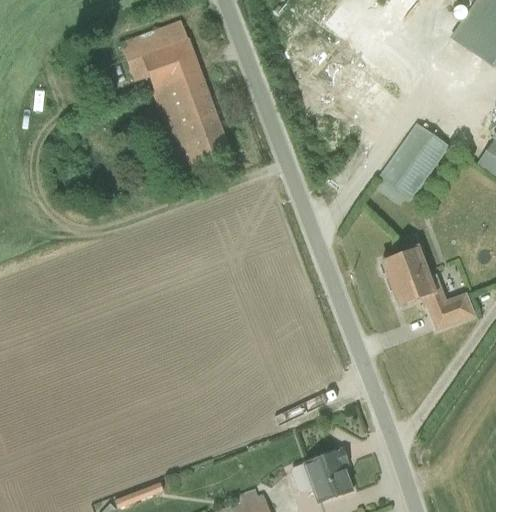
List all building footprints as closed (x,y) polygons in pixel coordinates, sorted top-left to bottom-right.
[(377,0),(399,17),(405,9),(406,10),(411,3),(407,0),(377,0)] [(511,0),(475,0),(448,42),(511,84),(511,109),(490,141),(492,142),(475,167),(511,192),(511,0)] [(178,171),(227,152),(180,25),(119,47),(133,85),(147,80),(152,94),(150,94),(178,171)] [(415,126),(376,181),(380,184),(375,191),(397,206),(402,200),(409,204),(448,149),(415,126)] [(335,195),(341,187),(329,179),(323,187),(335,195)] [(391,311),(429,297),(412,249),(374,262),(391,311)] [(307,389),(313,403),(346,391),(340,377),(307,389)] [(341,452),(288,471),(297,496),(309,490),(315,506),(352,493),(340,468),(347,466),(341,452)] [(116,511),(162,494),(159,485),(112,502),(116,511)] [(238,505),(256,498),(254,491),(235,498),(238,505)] [(238,505),(216,511),(266,511),(261,497),(256,498),(238,505)]
